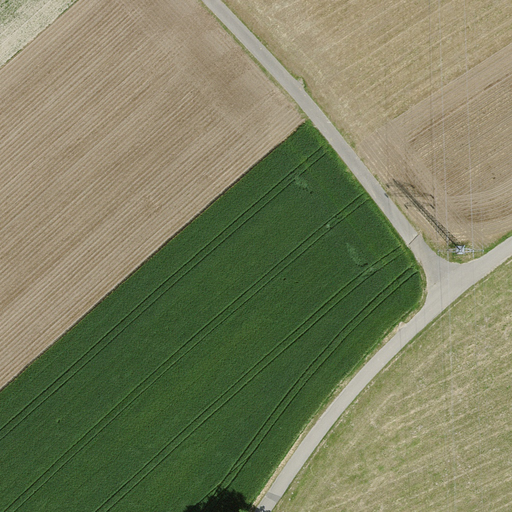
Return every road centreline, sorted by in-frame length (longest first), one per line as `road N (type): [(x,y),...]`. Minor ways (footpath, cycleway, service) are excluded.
road 1 (track): [(215,0),(313,101),(451,292)]
road 2 (unclassified): [(511,256),(451,292),(343,400),(265,511)]
